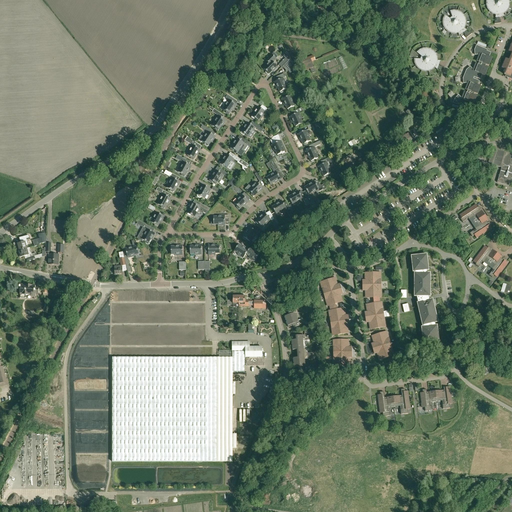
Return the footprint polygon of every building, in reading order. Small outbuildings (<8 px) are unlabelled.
[(503,15),(503,14),(503,13),(506,11),(508,9),(509,5),(509,2),(508,0),(487,0),(487,2),(487,5),(488,8),(490,11),(493,13),(496,14),(495,18),(496,18),(500,17),(500,14),(502,13),(503,15)] [(458,32),(458,33),(458,34),(459,34),(458,32),(461,31),(463,33),(466,30),(464,28),(465,25),(465,22),(465,18),(463,15),(460,13),(457,12),(454,11),(450,12),(452,17),(450,19),(445,16),(444,19),(443,22),(444,26),(446,29),(448,31),(451,33),(455,33),(458,32)] [(511,43),(509,52),(511,52),(511,54),(510,60),(506,59),(503,68),(507,70),(505,74),(506,75),(505,77),(511,79),(511,43)] [(455,98),(454,99),(453,103),(464,107),(464,106),(468,108),(470,103),(474,105),(477,97),(473,96),(474,94),(478,95),(481,87),(477,86),(479,81),(473,79),(474,77),(480,79),(482,75),(485,76),(488,68),(485,67),(486,65),(489,66),(492,58),(489,57),(491,53),(487,51),(487,50),(476,45),(474,50),(475,55),(479,55),(476,61),(479,63),(478,64),(475,63),(473,70),(470,67),(466,70),(463,78),(463,84),(467,83),(465,90),(467,91),(467,93),(464,92),(461,98),(459,95),(455,98)] [(438,61),(437,61),(437,57),(435,54),(433,51),(430,50),(427,49),(423,49),(420,51),(417,53),(421,56),(420,59),(415,59),(415,63),(417,66),(419,68),(422,70),(425,71),(429,71),(432,69),(434,67),(437,69),(439,65),(436,64),(437,61),(438,61)] [(265,73),(268,75),(272,71),(273,72),(278,67),(273,62),(276,59),(272,54),(266,60),(269,63),(263,69),(266,72),(265,73)] [(304,71),(314,67),(312,62),(315,61),(313,56),(300,61),(304,71)] [(285,58),(279,65),(282,67),(288,61),(285,58)] [(293,64),(290,59),(288,61),(282,67),(287,71),(293,64)] [(277,85),(278,88),(280,93),(283,92),(283,91),(287,89),(284,82),(285,81),(283,78),(286,77),(285,73),(279,76),(281,79),(274,82),(276,86),(277,85)] [(232,102),(234,99),(227,95),(226,98),(228,100),(226,103),(227,103),(223,110),(226,112),(226,113),(229,115),(234,107),(234,108),(237,105),(232,102)] [(291,99),(292,99),(291,95),(282,99),(283,103),(284,102),(288,110),(291,109),(291,108),(295,106),(291,99)] [(251,118),(254,119),(255,118),(258,121),(262,114),(263,115),(265,112),(257,106),(255,110),(256,110),(251,118)] [(292,120),(296,128),(299,126),(299,125),(302,124),(299,117),(300,116),(299,113),(290,117),(291,120),(292,120)] [(217,119),(215,122),(212,126),(216,128),(215,129),(218,131),(223,123),(224,124),(226,121),(218,115),(216,119),(217,119)] [(253,131),(255,128),(247,122),(245,125),(246,126),(241,133),(244,135),(244,134),(248,136),(252,130),(253,131)] [(298,134),(299,138),(300,137),(304,145),(307,144),(306,143),(310,141),(307,134),(308,133),(307,130),(298,134)] [(215,137),(214,136),(207,131),(205,134),(206,135),(204,138),(202,136),(199,141),(201,143),(202,142),(205,144),(205,145),(207,147),(212,139),(213,140),(215,137)] [(196,147),(198,144),(187,137),(184,141),(192,145),(190,148),(191,149),(187,156),(191,157),(190,159),(193,160),(198,152),(199,153),(200,149),(196,147)] [(272,145),(273,148),(274,148),(278,155),(281,153),(282,154),(285,153),(281,145),(282,144),(281,141),(276,143),(273,137),(270,140),(272,145)] [(251,144),(245,140),(243,142),(236,138),(234,141),(235,142),(230,149),(233,151),(234,150),(237,152),(237,153),(241,156),(245,152),(243,151),(247,145),(250,147),(251,144)] [(308,154),(309,157),(312,162),(315,161),(314,160),(318,158),(315,151),(316,151),(314,147),(305,151),(307,155),(308,154)] [(491,153),(488,163),(491,164),(491,165),(496,166),(499,167),(501,168),(497,182),(509,186),(510,180),(511,180),(511,165),(508,164),(510,159),(510,157),(511,154),(505,152),(504,152),(495,150),(495,151),(492,150),(491,153)] [(232,162),(233,160),(234,159),(229,156),(227,154),(226,154),(224,157),(225,157),(223,160),(220,165),(223,167),(223,166),(227,168),(230,170),(234,164),(232,162)] [(354,164),(353,162),(356,161),(352,155),(344,160),(343,159),(341,160),(346,169),(350,167),(350,166),(354,164)] [(240,160),(238,163),(247,169),(249,166),(240,160)] [(182,166),(180,168),(178,172),(182,174),(181,175),(184,177),(189,169),(190,170),(191,166),(183,162),(181,165),(182,166)] [(318,166),(320,170),(321,169),(322,172),(324,177),(327,176),(327,175),(331,173),(329,169),(328,166),(329,166),(327,162),(322,165),(318,166)] [(276,171),(272,173),(273,174),(266,178),(269,182),(268,182),(269,185),(277,181),(278,182),(281,180),(279,177),(282,175),(278,168),(275,163),(272,165),(276,171)] [(216,184),(219,180),(220,178),(221,178),(223,175),(215,170),(213,173),(214,173),(209,181),(212,183),(213,182),(216,184)] [(177,185),(178,185),(180,182),(171,177),(170,181),(171,181),(167,188),(171,190),(170,191),(173,193),(177,185)] [(323,190),(320,185),(319,183),(316,184),(314,181),(311,183),(311,184),(303,188),(305,191),(306,191),(309,194),(315,190),(317,193),(323,190)] [(249,185),(245,189),(247,192),(249,191),(252,194),(251,195),(253,197),(257,193),(259,191),(260,191),(263,189),(256,182),(253,184),(254,185),(252,188),(251,187),(249,185)] [(201,188),(200,191),(197,196),(200,198),(201,197),(204,199),(208,192),(209,192),(211,189),(202,184),(200,188),(201,188)] [(295,193),(292,195),(287,198),(289,201),(290,200),(292,204),(296,202),(299,200),(299,201),(302,199),(299,193),(298,190),(294,192),(295,193)] [(239,210),(243,206),(245,203),(246,204),(249,201),(245,198),(248,196),(244,193),(242,195),(239,197),(240,198),(234,203),(237,206),(236,207),(239,210)] [(171,199),(170,198),(163,194),(161,197),(162,198),(158,205),(162,207),(161,208),(164,209),(168,201),(169,202),(171,199)] [(279,203),(276,205),(271,208),(273,211),(274,210),(276,214),(283,210),(283,211),(286,209),(281,200),(278,202),(279,203)] [(190,210),(187,215),(190,216),(191,215),(194,217),(197,213),(198,210),(199,211),(206,214),(208,212),(210,209),(210,208),(201,204),(199,207),(193,203),(192,203),(190,206),(191,207),(190,210)] [(314,203),(310,205),(312,209),(314,211),(320,208),(318,204),(315,206),(314,203)] [(476,205),(460,215),(462,218),(460,219),(463,223),(466,220),(465,219),(468,218),(469,220),(475,229),(476,230),(474,232),(473,231),(470,233),(472,237),(474,235),(476,238),(491,229),(489,226),(491,225),(489,222),(487,223),(486,221),(487,220),(486,218),(483,214),(482,211),(480,212),(479,210),(481,209),(479,206),(477,207),(476,205)] [(155,216),(153,219),(151,222),(155,224),(154,226),(157,227),(162,219),(163,220),(164,216),(156,212),(154,215),(155,216)] [(267,221),(268,222),(271,219),(264,212),(261,215),(262,216),(255,222),(258,224),(259,224),(262,227),(267,221)] [(229,215),(225,216),(221,216),(221,217),(213,217),(213,221),(212,221),(212,225),(221,224),(221,225),(225,225),(225,221),(229,221),(229,215)] [(143,240),(146,242),(145,243),(148,244),(152,236),(153,237),(155,234),(152,232),(154,229),(145,224),(143,227),(144,227),(138,239),(142,241),(143,240)] [(248,231),(246,234),(243,238),(246,240),(246,239),(250,241),(254,235),(255,236),(257,233),(249,227),(247,230),(248,231)] [(41,241),(33,243),(35,247),(39,245),(40,244),(43,243),(44,243),(47,240),(46,232),(42,233),(39,234),(41,239),(41,241)] [(21,243),(18,244),(19,251),(27,249),(26,245),(28,244),(27,239),(30,238),(29,235),(19,238),(20,241),(21,243)] [(246,254),(250,257),(252,258),(251,259),(254,261),(259,254),(250,248),(249,250),(246,248),(245,249),(238,244),(236,246),(237,247),(234,251),(241,255),(240,256),(243,258),(246,254)] [(182,245),(179,245),(179,246),(170,247),(170,250),(171,250),(171,254),(179,254),(179,255),(183,255),(182,245)] [(190,254),(194,254),(198,254),(198,255),(202,255),(201,245),(198,245),(198,246),(189,246),(189,250),(190,250),(190,254)] [(212,246),(212,245),(208,245),(208,255),(212,255),(212,253),(220,253),(220,249),(221,249),(221,246),(212,246)] [(485,246),(473,261),(476,264),(475,265),(479,267),(481,264),(480,263),(482,261),(482,262),(483,262),(492,269),(493,270),(494,270),(492,273),(492,272),(491,272),(489,275),(492,278),(494,275),(497,277),(507,263),(505,261),(506,260),(503,258),(502,259),(500,258),(501,257),(499,255),(495,252),(493,251),(492,252),(490,250),(491,249),(488,247),(487,248),(485,247),(485,246)] [(138,251),(137,247),(129,249),(129,247),(125,248),(128,258),(131,257),(131,256),(140,254),(139,250),(138,251)] [(20,254),(19,255),(20,258),(21,257),(24,257),(25,259),(27,259),(28,261),(35,259),(40,258),(45,256),(45,254),(45,251),(44,251),(42,250),(42,254),(39,255),(37,256),(34,256),(34,253),(32,254),(30,248),(27,249),(19,251),(20,254)] [(48,252),(48,254),(49,254),(49,264),(54,264),(58,265),(59,259),(59,255),(58,255),(55,255),(52,254),(52,252),(51,252),(48,252)] [(432,300),(430,300),(429,297),(430,297),(430,296),(427,296),(427,289),(430,289),(430,273),(427,273),(427,270),(428,270),(427,255),(411,256),(413,272),(415,272),(415,274),(414,274),(414,297),(416,297),(418,303),(417,303),(423,326),(423,327),(422,327),(423,343),(439,341),(437,326),(436,326),(435,323),(438,322),(434,307),(432,308),(430,301),(433,300),(432,300)] [(118,266),(114,267),(115,274),(123,274),(123,272),(122,267),(126,266),(124,258),(120,259),(119,259),(121,266),(118,266)] [(372,303),(374,303),(374,304),(366,305),(367,312),(364,313),(366,323),(368,322),(369,330),(385,327),(384,320),(383,310),(382,310),(381,303),(379,303),(379,297),(381,297),(381,290),(381,280),(381,273),(365,273),(365,280),(363,280),(363,290),(365,290),(365,298),(373,297),(374,299),(372,299),(372,303)] [(345,309),(336,310),(336,309),(337,308),(336,305),(335,305),(335,303),(343,301),(341,294),(343,293),(340,283),(338,284),(336,277),(321,282),(323,288),(323,289),(326,298),(328,305),(329,305),(330,311),(329,311),(330,318),(331,328),(332,328),(333,335),(348,333),(347,326),(349,325),(348,315),(346,316),(345,309)] [(39,294),(39,288),(35,288),(35,286),(33,286),(33,285),(32,285),(32,284),(29,284),(29,285),(26,285),(26,284),(26,285),(24,285),(24,284),(24,285),(19,285),(19,289),(20,289),(20,298),(26,298),(26,295),(35,296),(35,294),(39,294)] [(236,303),(239,303),(239,296),(233,296),(233,300),(231,300),(230,305),(233,305),(233,307),(236,307),(236,303)] [(239,296),(239,303),(239,307),(248,307),(248,300),(245,300),(245,296),(239,296)] [(254,309),(262,309),(263,301),(254,301),(254,309)] [(293,326),(293,328),(299,326),(297,318),(298,318),(295,309),(291,310),(291,311),(288,312),(289,314),(287,314),(288,316),(285,317),(288,327),(293,326)] [(371,345),(374,355),(376,354),(378,361),(393,357),(391,350),(389,340),(388,340),(386,333),(371,338),(373,345),(371,345)] [(297,348),(297,350),(297,354),(307,353),(307,347),(304,348),(303,340),(305,340),(305,335),(296,336),(296,338),(295,338),(295,340),(292,340),(292,349),(297,348)] [(349,340),(341,340),(333,341),(333,348),(333,358),(333,365),(349,365),(349,358),(351,358),(351,348),(349,348),(349,340)] [(232,351),(233,357),(232,372),(245,371),(244,358),(262,357),(262,354),(262,347),(249,347),(249,342),(237,342),(237,343),(235,343),(235,342),(232,342),(232,351)] [(311,353),(307,353),(297,354),(298,359),(293,360),(294,368),(298,368),(298,370),(299,369),(299,372),(308,371),(307,366),(305,367),(305,359),(306,359),(306,360),(313,359),(313,356),(312,353),(311,353)] [(233,357),(219,357),(212,357),(113,358),(113,409),(113,412),(113,462),(232,462),(232,449),(236,449),(236,443),(236,434),(232,434),(232,372),(233,357)] [(0,387),(9,385),(7,379),(6,379),(3,366),(1,367),(0,362),(0,387)] [(444,404),(443,404),(442,405),(443,409),(450,408),(450,404),(452,404),(450,387),(448,387),(447,387),(443,387),(444,392),(442,392),(442,391),(439,391),(432,392),(429,393),(429,394),(427,394),(426,389),(422,390),(423,393),(420,393),(422,408),(425,407),(425,411),(432,410),(432,406),(430,406),(429,402),(444,400),(444,404)] [(401,390),(402,396),(402,397),(400,397),(400,396),(397,397),(390,397),(390,398),(387,398),(387,399),(385,399),(384,392),(380,392),(380,395),(378,395),(380,413),(382,413),(383,417),(390,416),(390,411),(388,411),(387,408),(401,406),(402,410),(400,410),(401,414),(408,413),(407,410),(410,409),(408,391),(405,392),(405,389),(401,390)]
